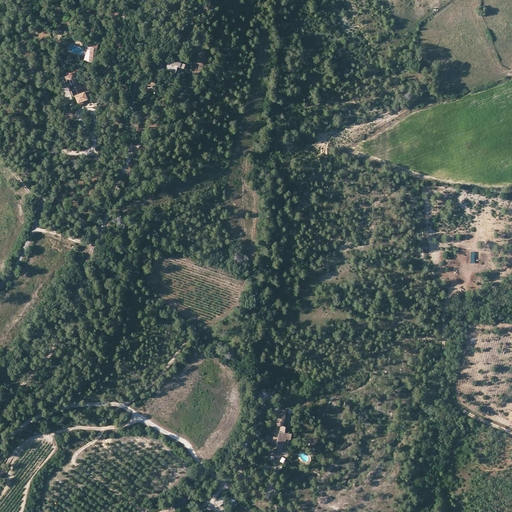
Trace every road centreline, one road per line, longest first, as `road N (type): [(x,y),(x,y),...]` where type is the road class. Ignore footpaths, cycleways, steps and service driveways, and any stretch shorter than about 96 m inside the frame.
road 1 (track): [(0,402),(52,350),(75,297),(128,159),(134,87)]
road 2 (track): [(0,438),(61,406),(117,403),(185,443),(223,485)]
road 3 (track): [(0,474),(24,442),(41,435),(140,417)]
road 4 (track): [(0,289),(38,219),(51,146)]
